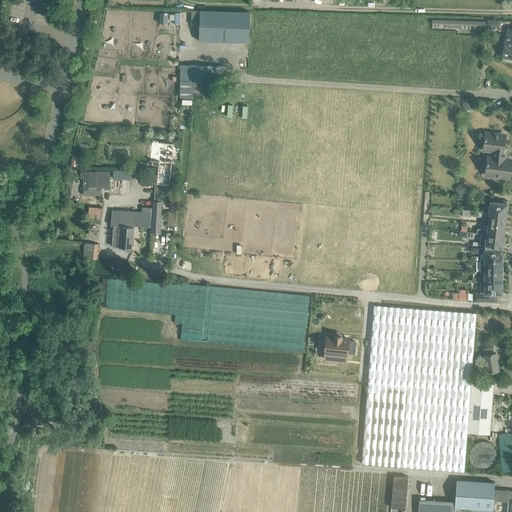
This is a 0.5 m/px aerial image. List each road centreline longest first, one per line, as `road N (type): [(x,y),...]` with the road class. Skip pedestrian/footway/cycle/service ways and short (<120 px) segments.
road 1 (unclassified): [(511,307),(181,278),(103,243),(113,204)]
road 2 (unclassified): [(511,95),(253,79)]
road 3 (unclassified): [(511,12),(255,4)]
